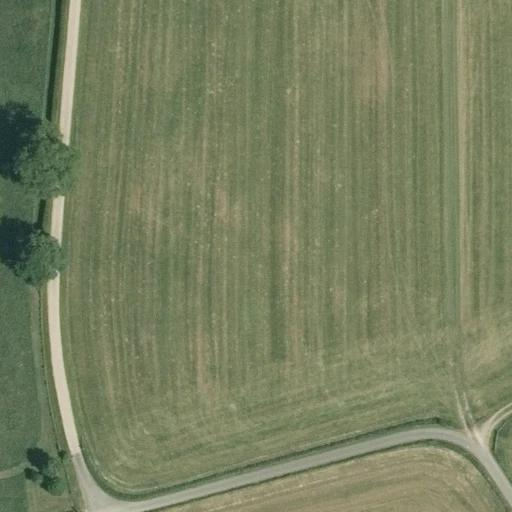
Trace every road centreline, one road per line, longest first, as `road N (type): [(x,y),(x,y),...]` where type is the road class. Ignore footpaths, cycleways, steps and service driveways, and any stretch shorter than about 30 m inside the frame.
road 1 (track): [(98,511),(74,449),(52,320),(73,0)]
road 2 (unclassified): [(116,511),(429,431),(473,446),(511,495)]
